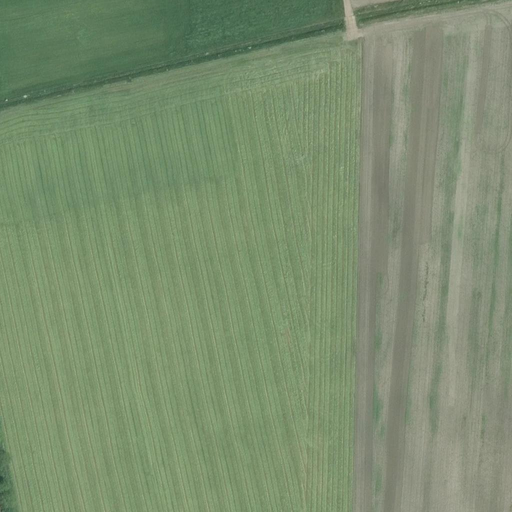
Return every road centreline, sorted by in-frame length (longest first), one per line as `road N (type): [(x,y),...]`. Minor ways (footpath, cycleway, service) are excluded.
road 1 (track): [(350,35),(511,1)]
road 2 (track): [(190,71),(350,35)]
